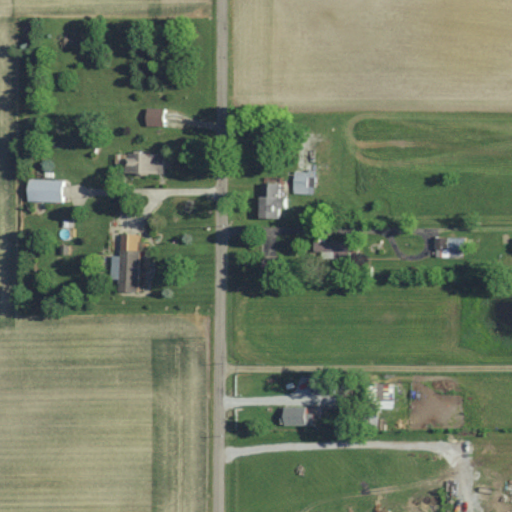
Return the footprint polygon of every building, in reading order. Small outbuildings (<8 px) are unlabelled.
[(166,126),(166,110),(150,110),(150,126),(166,126)] [(330,141),(330,130),(317,130),(317,141),(330,141)] [(166,174),(166,153),(128,153),(128,174),(166,174)] [(295,195),(317,195),(317,171),(295,171),(295,195)] [(65,180),(30,180),(30,202),(65,202),(65,180)] [(263,219),(281,219),(281,209),(287,209),(287,199),(282,199),(282,184),(263,184),(263,219)] [(122,293),(141,293),(141,235),(122,235),(122,293)] [(438,258),(468,258),(468,238),(438,238),(438,258)] [(353,242),(317,242),(317,259),(353,259),(353,242)] [(314,394),(336,394),(336,378),(314,378),(314,394)] [(394,383),(366,383),(366,401),(394,401),(394,383)] [(287,426),(312,426),(312,407),(287,407),(287,426)]
